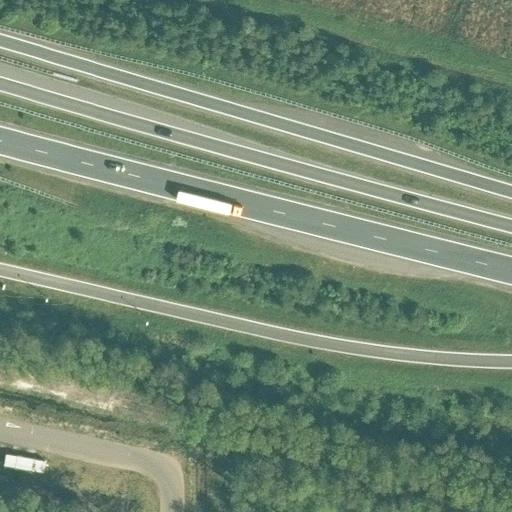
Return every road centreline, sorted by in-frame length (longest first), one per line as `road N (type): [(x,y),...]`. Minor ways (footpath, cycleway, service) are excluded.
road 1 (trunk): [(511,192),(0,41)]
road 2 (motorway): [(511,228),(0,84)]
road 3 (trunk): [(0,141),(511,270)]
road 4 (track): [(0,383),(511,491)]
road 5 (unclassified): [(0,429),(160,467),(173,511)]
